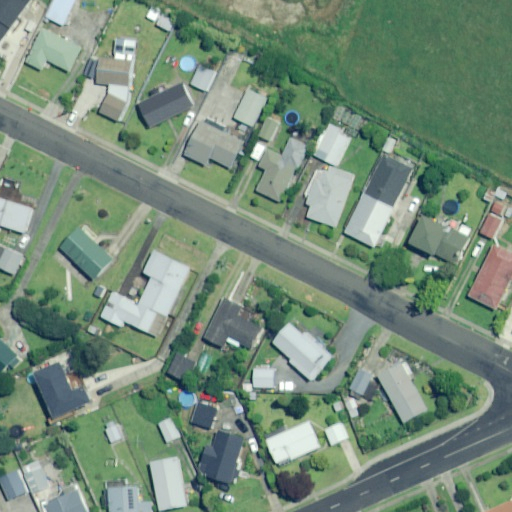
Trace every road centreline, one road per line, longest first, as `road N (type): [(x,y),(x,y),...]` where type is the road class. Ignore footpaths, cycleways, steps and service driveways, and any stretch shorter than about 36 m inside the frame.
road 1 (residential): [(0,119),(511,372)]
road 2 (tertiary): [(511,427),(320,511)]
